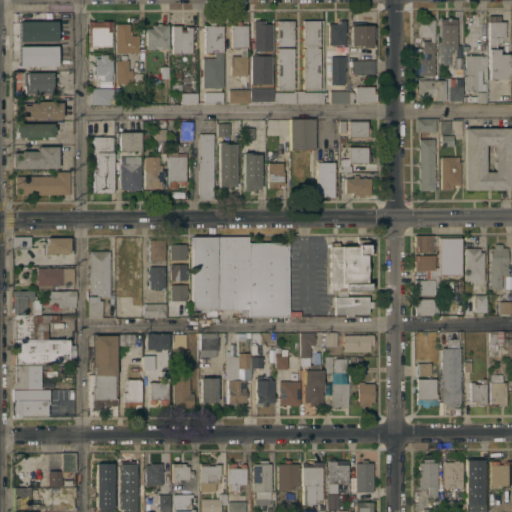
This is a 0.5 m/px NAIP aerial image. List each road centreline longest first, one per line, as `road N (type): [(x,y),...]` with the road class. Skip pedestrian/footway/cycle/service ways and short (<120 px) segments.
road 1 (residential): [(394,0),(398,511)]
road 2 (residential): [(0,439),(511,437)]
road 3 (tertiary): [(0,221),(511,219)]
